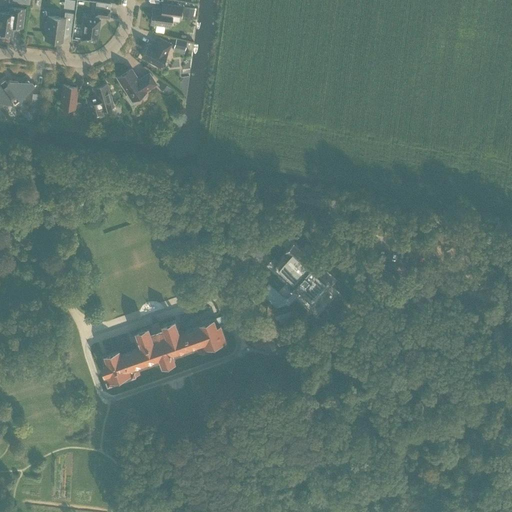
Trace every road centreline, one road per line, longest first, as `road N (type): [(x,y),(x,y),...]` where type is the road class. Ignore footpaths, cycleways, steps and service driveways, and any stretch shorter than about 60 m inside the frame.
road 1 (unclassified): [(511,233),(0,151)]
road 2 (residential): [(0,55),(106,56),(125,36),(132,0)]
